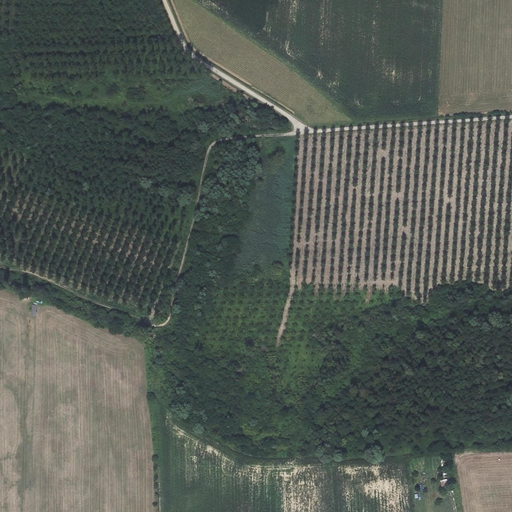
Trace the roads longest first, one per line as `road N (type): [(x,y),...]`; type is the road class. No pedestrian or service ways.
road 1 (track): [(302,128),(211,145),(163,324),(0,267)]
road 2 (track): [(511,116),(302,128),(190,53),(164,0)]
